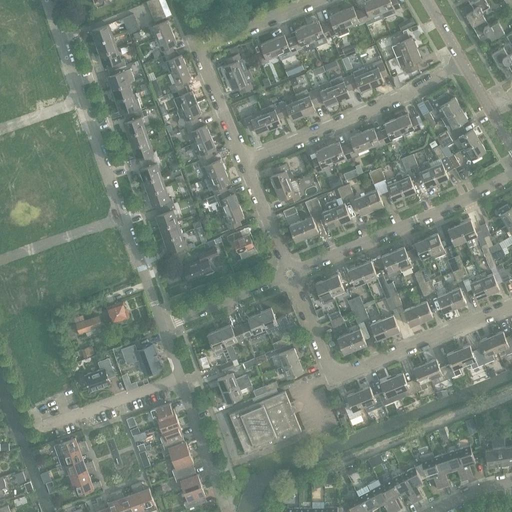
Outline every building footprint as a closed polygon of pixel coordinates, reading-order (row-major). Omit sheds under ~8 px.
[(147,0),(155,21),(166,16),(160,0),(147,0)] [(381,11),(384,17),(376,0),(364,0),(363,1),(365,6),(360,8),(365,20),(371,17),(371,15),(381,11)] [(376,0),(384,17),(395,13),(393,9),(399,6),(396,0),(376,0)] [(467,14),(473,25),(485,17),(482,12),(483,9),(489,6),(486,0),(474,0),(471,2),(474,7),(473,10),(467,14)] [(358,23),(365,20),(360,8),(354,11),(352,6),(341,10),(347,25),(357,21),(358,23)] [(336,30),(347,25),(341,10),(329,15),(331,20),(326,22),(331,35),(337,32),(336,30)] [(141,28),(134,13),(123,18),(129,33),(141,28)] [(403,30),(417,23),(413,16),(399,23),(403,30)] [(491,23),(488,22),(485,17),(473,25),(479,36),(486,32),(489,33),(492,38),(504,31),(498,20),(491,23)] [(157,37),(172,31),(167,19),(152,25),(157,37)] [(318,20),(306,25),(313,40),(323,35),(324,37),(331,35),(326,22),(320,25),(318,20)] [(93,34),(92,34),(95,42),(113,35),(109,23),(92,29),(93,34)] [(302,44),(313,40),(306,25),(295,29),(297,34),(292,37),(297,49),(303,46),(302,44)] [(159,49),(161,56),(174,50),(172,45),(177,43),(172,31),(157,37),(162,48),(159,49)] [(392,45),(396,56),(416,47),(411,36),(406,38),(404,32),(392,37),(392,38),(387,40),(390,46),(392,45)] [(284,34),(272,39),(281,60),(292,55),(290,52),(297,49),(292,37),(286,39),(284,34)] [(95,42),(99,54),(117,47),(113,35),(95,42)] [(281,60),(272,39),(261,43),(263,49),(257,51),(263,63),(269,61),(268,59),(272,57),(278,54),(281,60)] [(239,50),(237,45),(229,48),(231,53),(239,50)] [(511,70),(511,69),(511,52),(511,53),(508,52),(504,46),(493,53),(500,65),(505,63),(508,63),(511,70)] [(99,54),(101,61),(103,60),(104,65),(109,64),(111,69),(126,64),(124,58),(121,59),(117,47),(99,54)] [(415,61),(421,59),(416,47),(396,56),(401,68),(404,67),(406,71),(417,66),(415,61)] [(181,54),(176,56),(174,50),(161,56),(164,62),(167,60),(171,71),(186,66),(181,54)] [(224,65),(229,77),(246,70),(243,71),(239,60),(241,59),(238,53),(227,58),(229,63),(224,65)] [(335,59),(324,64),(326,69),(338,64),(335,59)] [(384,81),(381,75),(387,73),(382,61),(376,64),(377,66),(366,71),(365,67),(364,67),(372,86),(384,81)] [(128,69),(126,64),(111,69),(112,74),(108,76),(109,80),(108,80),(111,88),(129,82),(125,70),(128,69)] [(169,85),(172,91),(184,86),(182,81),(191,77),(186,66),(171,71),(176,83),(169,85)] [(354,73),(348,75),(353,87),(358,85),(360,91),(372,86),(364,67),(353,72),(354,73)] [(253,79),(249,69),(246,70),(229,77),(233,89),(238,87),(241,92),(252,87),(250,82),(253,81),(253,79)] [(350,95),(347,89),(353,87),(348,75),(342,78),(343,80),(332,85),(330,81),(338,100),(350,95)] [(320,87),(314,90),(319,102),(324,99),(326,105),(338,100),(330,81),(319,85),(320,87)] [(115,100),(133,94),(129,82),(111,88),(115,100)] [(149,88),(147,83),(140,85),(142,91),(149,88)] [(192,90),(186,92),(184,86),(172,91),(174,97),(177,96),(181,107),(196,101),(192,90)] [(295,94),(297,99),(303,114),(315,109),(313,104),(319,102),(314,90),(307,92),(306,89),(295,94)] [(125,111),(127,116),(142,110),(138,98),(136,93),(133,94),(115,100),(117,107),(118,107),(120,112),(125,111)] [(439,113),(442,118),(460,107),(454,96),(449,99),(446,94),(436,99),(443,110),(439,113)] [(251,105),(258,103),(255,95),(248,97),(251,105)] [(284,116),(290,113),(292,119),(303,114),(297,99),(286,104),(285,101),(279,104),(284,116)] [(183,124),(184,126),(198,120),(196,115),(201,113),(196,101),(181,107),(177,109),(180,117),(179,117),(178,121),(179,123),(182,125),(183,124)] [(279,118),(284,116),(279,104),(276,105),(275,103),(261,109),(269,128),(281,123),(279,118)] [(452,126),(466,118),(460,107),(442,118),(448,128),(452,126)] [(145,129),(142,117),(148,115),(146,109),(142,110),(127,116),(129,121),(124,123),(126,127),(124,128),(127,135),(145,129)] [(258,133),(269,128),(261,109),(262,114),(252,118),(251,115),(245,118),(250,130),(255,127),(258,133)] [(428,111),(424,114),(430,125),(435,122),(428,111)] [(407,113),(395,118),(401,132),(412,128),(413,130),(419,128),(414,116),(409,118),(407,113)] [(390,137),(401,132),(395,118),(384,122),(386,127),(381,130),(385,142),(391,139),(390,137)] [(206,124),(201,126),(198,120),(184,126),(186,126),(189,132),(191,131),(196,142),(210,136),(206,124)] [(373,127),(361,132),(367,146),(378,142),(379,144),(385,142),(381,130),(375,132),(373,127)] [(472,128),(458,136),(464,147),(478,139),(472,128)] [(149,140),(145,129),(127,135),(131,147),(149,140)] [(436,136),(439,141),(450,135),(447,130),(436,136)] [(358,150),(367,146),(361,132),(350,137),(352,142),(347,144),(351,156),(359,153),(358,150)] [(439,141),(442,147),(453,141),(450,135),(439,141)] [(215,147),(210,136),(196,142),(200,153),(198,154),(200,160),(212,155),(210,149),(215,147)] [(485,150),(478,139),(464,147),(465,148),(459,151),(462,156),(468,152),(471,158),(485,150)] [(156,151),(153,152),(149,140),(131,147),(133,153),(135,153),(136,158),(141,156),(143,162),(158,157),(156,151)] [(345,159),(351,156),(347,144),(341,146),(339,141),(327,146),(333,161),(344,156),(345,159)] [(433,149),(439,160),(445,156),(439,145),(433,149)] [(322,165),(333,161),(327,146),(315,151),(318,156),(312,159),(317,171),(323,168),(322,165)] [(413,154),(407,156),(412,168),(417,166),(413,154)] [(448,157),(454,167),(459,164),(453,154),(448,157)] [(220,159),(215,161),(212,155),(200,160),(201,161),(199,162),(205,179),(210,177),(210,176),(224,170),(220,159)] [(406,170),(412,168),(407,156),(401,158),(406,170)] [(140,173),(143,181),(161,175),(157,163),(159,162),(158,157),(143,162),(144,167),(140,168),(142,173),(140,173)] [(425,186),(436,182),(427,160),(423,162),(425,168),(419,171),(425,186)] [(428,160),(427,160),(436,182),(447,177),(441,161),(430,166),(428,160)] [(270,176),(275,187),(295,179),(290,167),(287,169),(285,163),(274,168),(276,173),(270,176)] [(393,200),(404,195),(396,177),(386,181),(381,169),(385,167),(385,165),(375,169),(384,193),(389,191),(393,200)] [(356,167),(344,172),(347,178),(359,173),(356,167)] [(365,193),(370,204),(372,208),(383,204),(379,195),(384,193),(375,169),(368,172),(375,189),(365,193)] [(212,188),(214,194),(226,189),(224,184),(229,182),(224,170),(210,176),(210,177),(214,187),(212,188)] [(415,190),(409,175),(403,177),(401,172),(396,174),(397,177),(396,177),(404,195),(415,190)] [(147,193),(165,187),(161,175),(143,181),(147,193)] [(330,178),(331,186),(343,183),(341,176),(330,178)] [(295,179),(295,180),(295,179),(275,187),(280,199),(286,196),(288,202),(299,197),(297,192),(300,190),(295,179)] [(349,184),(343,186),(348,198),(354,195),(349,184)] [(342,200),(348,198),(343,186),(337,188),(342,200)] [(157,203),(158,208),(173,203),(171,198),(169,198),(165,187),(147,193),(149,201),(151,200),(152,204),(157,203)] [(217,206),(220,212),(238,204),(233,193),(229,195),(226,189),(214,194),(217,200),(219,205),(217,206)] [(372,208),(370,204),(365,193),(354,198),(360,213),(372,208)] [(311,200),(313,204),(315,212),(322,209),(317,197),(311,200)] [(336,199),(330,201),(339,222),(350,217),(344,202),(338,204),(336,199)] [(315,212),(313,204),(311,200),(305,202),(310,214),(315,212)] [(321,211),(328,227),(339,222),(330,201),(325,203),(327,209),(321,211)] [(156,216),(157,220),(156,220),(159,228),(177,221),(173,210),(176,209),(173,203),(158,208),(160,214),(156,216)] [(511,221),(511,206),(510,208),(507,203),(498,208),(501,213),(507,224),(511,221)] [(243,216),(238,204),(220,212),(224,211),(229,222),(226,223),(228,229),(240,224),(238,218),(243,216)] [(283,210),(285,216),(296,211),(294,205),(283,210)] [(312,215),(300,220),(306,236),(318,231),(312,215)] [(470,219),(459,223),(468,246),(474,244),(471,237),(477,234),(470,219)] [(295,240),(306,236),(300,220),(289,225),(295,240)] [(181,233),(177,221),(159,228),(163,240),(181,233)] [(511,221),(507,224),(507,225),(502,227),(505,233),(510,230),(511,233),(511,221)] [(468,246),(459,223),(448,228),(455,243),(465,239),(468,246)] [(480,225),(484,236),(490,234),(485,223),(480,225)] [(229,241),(233,240),(241,259),(259,252),(256,244),(253,245),(248,233),(241,236),(239,230),(226,235),(229,241)] [(437,232),(426,237),(432,253),(435,258),(446,253),(444,248),(437,232)] [(175,255),(189,250),(185,239),(184,238),(183,239),(181,233),(163,240),(165,247),(167,247),(168,251),(173,249),(175,255)] [(220,236),(207,241),(209,247),(222,241),(220,236)] [(421,257),(432,253),(426,237),(415,242),(421,257)] [(487,243),(491,252),(503,248),(501,242),(489,247),(487,243)] [(486,257),(491,254),(491,252),(487,243),(481,245),(486,257)] [(404,246),(393,251),(401,271),(412,266),(404,246)] [(218,254),(216,248),(206,252),(198,255),(200,260),(183,266),(188,279),(205,272),(206,275),(211,273),(211,271),(211,270),(207,258),(218,254)] [(496,267),(497,267),(493,259),(505,254),(503,248),(491,252),(491,254),(496,267)] [(390,276),(401,271),(393,251),(382,256),(390,276)] [(458,268),(464,266),(460,254),(453,257),(458,268)] [(491,269),(496,267),(491,254),(486,257),(491,269)] [(447,260),(452,271),(458,268),(453,257),(447,260)] [(371,260),(360,265),(366,280),(377,276),(377,275),(376,272),(371,260)] [(355,285),(366,280),(360,265),(349,269),(355,285)] [(464,266),(458,268),(463,280),(469,278),(464,266)] [(511,278),(511,271),(510,267),(504,269),(498,271),(503,283),(509,280),(509,279),(511,278)] [(426,268),(420,271),(425,282),(431,279),(426,268)] [(457,283),(463,280),(458,268),(452,271),(457,283)] [(381,270),(376,272),(377,275),(377,276),(381,287),(387,284),(381,270)] [(419,284),(425,282),(420,271),(414,273),(419,284)] [(488,293),(499,289),(492,273),(486,275),(485,272),(480,274),(488,293)] [(338,274),(327,278),(333,294),(344,289),(338,274)] [(476,298),(488,293),(480,274),(474,276),(476,280),(470,282),(476,298)] [(321,298),(333,294),(327,278),(315,283),(321,298)] [(430,294),(435,291),(431,279),(425,282),(430,294)] [(397,293),(393,282),(387,284),(391,295),(397,293)] [(430,294),(425,282),(419,284),(424,296),(430,294)] [(381,287),(386,298),(391,295),(387,284),(381,287)] [(459,287),(448,291),(455,307),(466,302),(459,287)] [(443,311),(455,307),(448,291),(437,296),(443,311)] [(397,293),(391,295),(396,307),(402,305),(397,293)] [(376,303),(375,300),(363,304),(360,295),(354,298),(358,309),(364,307),(365,307),(376,303)] [(391,310),(396,307),(391,295),(386,298),(391,310)] [(348,300),(353,312),(358,309),(354,298),(348,300)] [(426,301),(415,305),(421,321),(433,316),(426,301)] [(120,303),(119,302),(116,303),(117,304),(107,307),(112,321),(128,316),(125,309),(126,307),(125,305),(123,304),(123,302),(120,303)] [(410,325),(421,321),(415,305),(404,310),(410,325)] [(271,307),(259,312),(267,331),(268,330),(272,328),(273,329),(279,326),(277,323),(271,307)] [(364,307),(358,309),(363,321),(369,319),(365,307),(364,307)] [(321,308),(316,310),(318,317),(324,315),(321,308)] [(358,324),(363,321),(358,309),(353,312),(358,324)] [(328,315),(331,321),(342,316),(339,310),(328,315)] [(248,335),(251,340),(269,333),(268,330),(267,331),(259,312),(248,317),(250,321),(232,328),(230,324),(219,329),(234,366),(239,364),(235,354),(233,347),(231,346),(230,343),(245,337),(248,335)] [(79,333),(85,331),(87,337),(104,331),(102,325),(99,315),(85,320),(83,314),(74,317),(79,333)] [(393,314),(382,319),(388,334),(399,330),(393,314)] [(333,326),(344,321),(342,316),(331,321),(333,326)] [(377,339),(388,334),(382,319),(371,324),(377,339)] [(333,326),(335,332),(345,328),(343,323),(333,326)] [(360,328),(349,333),(355,348),(366,343),(360,328)] [(222,370),(234,366),(219,329),(207,334),(214,350),(221,347),(222,351),(223,351),(228,361),(220,365),(222,370)] [(503,330),(492,335),(498,349),(503,347),(506,353),(511,350),(511,336),(511,337),(507,339),(503,330)] [(344,352),(355,348),(349,333),(338,337),(344,352)] [(492,352),(498,349),(492,335),(480,340),(484,349),(479,351),(483,362),(494,358),(492,352)] [(272,343),(275,349),(286,345),(284,339),(272,343)] [(472,367),(483,362),(479,351),(473,353),(469,344),(458,349),(464,363),(470,361),(472,367)] [(133,345),(120,350),(126,365),(139,360),(145,375),(160,369),(151,345),(136,351),(133,345)] [(96,361),(91,346),(80,349),(85,365),(96,361)] [(279,354),(283,365),(298,359),(294,348),(279,354)] [(450,362),(445,364),(450,376),(460,372),(458,366),(464,363),(458,349),(447,353),(450,362)] [(265,354),(254,358),(257,364),(268,360),(265,354)] [(205,356),(198,358),(201,369),(209,367),(205,356)] [(100,369),(84,375),(90,391),(111,383),(109,378),(115,375),(109,357),(98,361),(100,369)] [(245,369),(257,364),(254,358),(242,363),(245,369)] [(439,381),(450,376),(445,364),(439,367),(436,358),(425,363),(430,377),(436,375),(439,381)] [(279,374),(285,371),(287,377),(303,371),(298,359),(283,365),(283,366),(277,368),(279,374)] [(417,376),(412,378),(417,390),(427,386),(425,379),(430,377),(425,363),(413,368),(417,376)] [(405,395),(417,390),(412,378),(406,381),(402,372),(391,376),(398,393),(400,397),(405,395)] [(217,379),(222,390),(250,379),(248,373),(235,378),(233,373),(217,379)] [(384,390),(378,392),(383,404),(394,399),(392,393),(397,391),(398,393),(391,376),(380,381),(384,390)] [(242,396),(240,390),(253,385),(250,379),(222,390),(226,402),(242,396)] [(276,381),(265,385),(267,392),(279,387),(276,381)] [(255,397),(267,392),(265,385),(253,390),(255,397)] [(369,386),(358,390),(364,405),(370,403),(372,408),(383,404),(378,392),(373,395),(369,386)] [(361,413),(358,407),(364,405),(358,390),(347,395),(350,404),(345,407),(349,418),(361,413)] [(284,391),(229,414),(246,454),(301,431),(284,391)] [(153,417),(156,416),(160,425),(177,419),(175,411),(176,411),(175,408),(172,408),(170,402),(150,410),(153,417)] [(136,425),(133,416),(127,419),(130,427),(136,425)] [(180,426),(177,419),(160,425),(163,435),(160,436),(162,443),(182,435),(180,430),(182,429),(181,426),(180,426)] [(137,427),(130,430),(132,435),(139,433),(137,427)] [(168,448),(172,458),(189,451),(187,444),(188,443),(187,440),(184,441),(182,435),(162,443),(165,449),(168,448)] [(503,435),(497,436),(501,464),(511,462),(511,446),(504,447),(503,435)] [(492,449),(485,450),(487,466),(501,464),(497,436),(490,437),(492,449)] [(75,437),(58,443),(62,454),(86,445),(84,440),(77,442),(75,437)] [(62,454),(66,464),(82,458),(81,453),(88,450),(86,445),(62,454)] [(469,446),(457,450),(466,479),(472,477),(468,464),(474,462),(469,446)] [(460,481),(466,479),(457,450),(445,454),(450,470),(456,468),(460,481)] [(193,459),(192,459),(189,451),(172,458),(175,468),(172,469),(174,475),(194,468),(192,463),(194,462),(193,459)] [(379,454),(368,459),(371,465),(382,460),(379,454)] [(445,454),(432,457),(442,487),(448,485),(444,472),(450,470),(445,454)] [(147,457),(141,459),(144,467),(149,465),(147,457)] [(436,489),(442,487),(432,457),(420,461),(426,478),(432,476),(436,489)] [(63,466),(66,475),(70,474),(94,465),(92,460),(84,463),(82,458),(66,464),(63,466)] [(359,470),(356,463),(346,469),(349,475),(359,470)] [(70,474),(73,484),(90,478),(88,473),(96,470),(94,465),(70,474)] [(180,481),(184,491),(201,484),(198,476),(200,476),(198,473),(196,474),(194,468),(174,475),(177,482),(180,481)] [(413,468),(402,474),(416,501),(421,498),(415,486),(421,482),(413,468)] [(53,480),(50,470),(44,473),(48,482),(53,480)] [(26,480),(23,471),(15,474),(18,483),(26,480)] [(411,504),(416,501),(402,474),(391,479),(399,494),(404,492),(411,504)] [(99,480),(92,483),(90,478),(73,484),(77,495),(101,486),(99,480)] [(378,479),(377,480),(394,511),(399,509),(393,498),(399,494),(391,479),(381,484),(378,479)] [(386,511),(394,511),(377,480),(367,485),(371,490),(369,491),(376,506),(382,503),(386,511)] [(30,481),(25,483),(28,492),(33,490),(30,481)] [(144,489),(141,482),(136,484),(145,508),(155,504),(149,487),(144,489)] [(133,493),(128,495),(134,511),(145,508),(136,484),(131,485),(133,493)] [(206,501),(204,495),(206,494),(205,491),(204,492),(201,484),(184,491),(187,500),(184,501),(186,508),(206,501)] [(123,511),(132,511),(134,511),(128,495),(123,497),(121,489),(116,491),(123,511)] [(108,502),(109,506),(111,511),(123,511),(116,491),(110,493),(113,500),(108,502)] [(369,491),(358,497),(365,511),(372,511),(371,509),(376,506),(369,491)] [(365,511),(358,497),(347,503),(351,511),(365,511)] [(102,500),(97,502),(100,511),(111,511),(109,506),(104,508),(102,500)] [(94,511),(92,511),(100,511),(97,502),(91,504),(94,511)] [(312,508),(311,508),(311,511),(324,511),(324,508),(324,502),(312,502),(312,508)]
